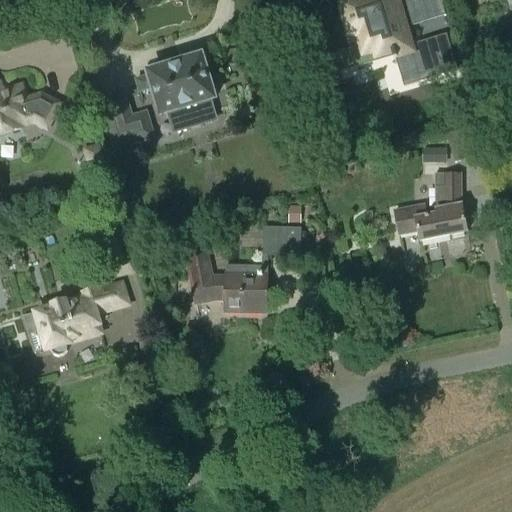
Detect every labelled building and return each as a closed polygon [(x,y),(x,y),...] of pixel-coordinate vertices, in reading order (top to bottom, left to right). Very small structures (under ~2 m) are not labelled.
[(400,7),(397,0),(375,0),(376,1),(364,5),(363,2),(344,8),(353,38),(358,36),(364,57),(375,53),(377,59),(402,52),(403,57),(411,55),(418,79),(441,72),(442,76),(457,71),(447,36),(429,42),(427,35),(410,41),(406,29),(417,26),(410,4),(400,7)] [(148,74),(149,77),(136,81),(140,93),(152,89),(161,117),(169,114),(174,134),(217,121),(211,101),(214,100),(213,98),(218,93),(215,85),(209,83),(201,58),(199,59),(193,53),(183,56),(181,64),(148,74)] [(0,128),(2,135),(22,128),(21,124),(32,121),(47,129),(59,106),(42,97),(25,102),(21,89),(2,94),(0,88),(0,128)] [(108,126),(115,150),(153,138),(146,114),(108,126)] [(446,136),(455,167),(479,156),(471,129),(446,136)] [(93,181),(109,175),(100,147),(84,152),(93,181)] [(423,163),(435,163),(435,150),(423,150),(423,163)] [(394,213),(399,238),(418,234),(419,243),(451,236),(452,240),(464,238),(463,234),(467,233),(461,207),(460,207),(460,175),(434,176),(434,213),(435,217),(429,218),(429,217),(427,217),(425,207),(394,213)] [(303,209),(291,208),(290,225),(302,226),(303,209)] [(263,229),(262,259),(268,260),(302,261),(303,230),(263,229)] [(205,247),(184,251),(195,306),(214,302),(224,302),(224,314),(266,315),(266,279),(268,279),(268,260),(262,259),(262,268),(225,267),(224,276),(216,276),(216,273),(209,274),(207,264),(208,264),(205,247)] [(103,314),(128,307),(122,284),(98,291),(98,289),(82,294),(83,299),(52,307),(53,310),(23,319),(28,335),(40,332),(46,352),(48,351),(49,353),(52,358),(57,359),(63,358),(66,354),(67,348),(66,346),(100,336),(93,311),(101,309),(103,314)]
